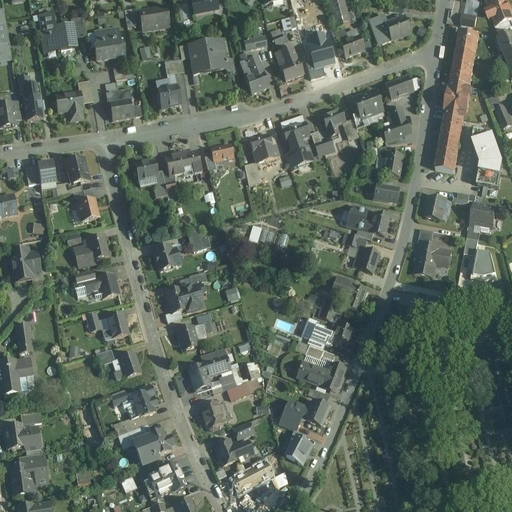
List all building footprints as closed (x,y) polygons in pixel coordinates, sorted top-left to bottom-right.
[(195,0),(196,3),(191,4),(194,17),(195,17),(195,16),(217,11),(217,12),(215,0),(195,0)] [(342,0),(328,0),(336,30),(350,26),(342,0)] [(511,17),(504,0),(494,0),(487,3),(496,26),(497,27),(509,22),(511,20),(511,17)] [(404,8),(389,6),(388,13),(403,15),(404,8)] [(166,8),(141,12),(142,13),(133,15),(134,23),(143,21),(144,30),(153,29),(153,32),(169,29),(166,8)] [(132,11),(124,13),(127,30),(135,28),(134,23),(133,15),(132,11)] [(72,28),(56,30),(53,16),(39,18),(43,41),(42,41),(44,56),(60,53),(73,51),(74,51),(71,37),(73,37),(72,28)] [(477,18),(463,16),(461,28),(475,30),(477,18)] [(294,18),(288,20),(291,31),(297,29),(294,18)] [(382,24),(380,18),(368,23),(374,38),(378,36),(382,47),(391,43),(385,26),(386,26),(385,23),(382,24)] [(386,26),(385,26),(391,43),(410,36),(404,19),(386,26)] [(83,20),(71,22),(72,28),(73,37),(85,35),(83,20)] [(509,22),(497,27),(496,26),(494,27),(497,34),(511,28),(509,22)] [(6,25),(0,26),(0,46),(9,45),(6,25)] [(118,31),(107,33),(111,61),(126,58),(124,47),(123,46),(122,45),(121,45),(118,31)] [(279,31),(270,34),(273,40),(281,37),(279,31)] [(343,31),(332,36),(334,44),(338,42),(344,39),(344,40),(346,39),(343,31)] [(358,39),(356,33),(355,32),(351,34),(352,36),(346,39),(344,40),(345,44),(358,39)] [(107,33),(95,35),(97,49),(96,50),(95,50),(95,51),(97,63),(111,61),(107,33)] [(451,85),(469,89),(478,37),(460,34),(451,85)] [(511,34),(497,41),(504,56),(508,68),(511,76),(511,34)] [(260,35),(247,38),(250,51),(267,47),(265,38),(261,39),(260,35)] [(273,40),(272,40),(275,48),(284,44),(282,37),(281,37),(273,40)] [(333,65),(327,44),(324,45),(322,37),(310,40),(311,43),(312,48),(309,49),(315,70),(333,65)] [(358,39),(345,44),(344,40),(344,39),(338,42),(345,61),(364,53),(361,45),(358,39)] [(504,56),(497,41),(494,42),(501,57),(504,56)] [(203,45),(190,47),(192,60),(195,60),(196,67),(191,68),(193,78),(199,77),(198,72),(215,69),(215,68),(226,66),(225,62),(226,62),(222,42),(221,42),(223,48),(212,50),(212,47),(204,49),(203,45)] [(366,43),(361,45),(364,53),(364,54),(370,52),(366,43)] [(9,45),(0,46),(0,59),(11,58),(9,45)] [(187,47),(179,48),(181,62),(190,61),(187,47)] [(140,50),(143,61),(152,59),(149,48),(140,50)] [(292,49),(278,54),(281,62),(278,64),(280,68),(297,61),(292,49)] [(73,51),(60,53),(61,57),(64,59),(60,63),(68,70),(75,62),(70,58),(73,55),(73,51)] [(257,58),(250,61),(247,55),(240,58),(243,64),(239,65),(245,81),(263,74),(257,58)] [(297,61),(280,68),(285,83),(303,77),(297,61)] [(164,65),(167,78),(174,77),(184,75),(181,62),(164,65)] [(125,69),(113,71),(115,83),(127,81),(125,69)] [(245,81),(251,97),(269,90),(263,74),(245,81)] [(167,82),(156,84),(161,112),(171,110),(170,108),(181,106),(174,77),(167,78),(167,82)] [(408,78),(385,87),(391,102),(413,94),(408,78)] [(31,94),(28,79),(18,81),(20,96),(23,96),(23,102),(33,100),(31,94)] [(90,83),(83,84),(86,100),(92,99),(90,83)] [(469,89),(451,85),(449,92),(448,92),(445,113),(446,113),(444,120),(463,124),(464,121),(466,121),(467,116),(466,116),(470,97),(471,92),(469,92),(469,89)] [(130,91),(110,94),(108,94),(110,106),(128,102),(127,92),(130,92),(130,91)] [(375,93),(362,99),(361,98),(353,101),(359,117),(360,122),(361,122),(383,114),(375,93)] [(81,95),(55,98),(58,115),(72,113),(73,124),(83,122),(81,112),(83,112),(81,95)] [(497,97),(487,101),(491,112),(495,111),(502,108),(497,97)] [(33,100),(23,102),(27,123),(44,120),(40,99),(33,100)] [(110,106),(109,106),(112,123),(132,120),(133,120),(131,109),(130,102),(110,106)] [(19,105),(13,106),(16,123),(22,122),(19,105)] [(13,106),(0,107),(0,129),(16,127),(16,123),(13,106)] [(140,107),(131,109),(133,120),(132,120),(142,118),(140,107)] [(511,126),(511,125),(504,107),(502,108),(495,111),(503,130),(511,126)] [(401,109),(388,113),(392,125),(389,126),(390,129),(406,124),(401,109)] [(340,112),(322,118),(327,132),(330,140),(338,137),(335,129),(345,125),(340,112)] [(359,117),(352,120),(352,121),(352,122),(353,126),(354,126),(356,132),(364,129),(361,122),(360,122),(359,117)] [(463,124),(444,120),(444,121),(435,172),(454,175),(463,124)] [(298,121),(281,127),(287,146),(300,141),(309,138),(304,123),(299,125),(298,121)] [(406,124),(390,129),(384,131),(388,142),(384,143),(386,149),(406,146),(403,138),(407,137),(405,131),(408,130),(406,124)] [(353,126),(346,129),(351,143),(358,140),(356,132),(354,126),(353,126)] [(492,135),(474,132),(472,144),(480,167),(477,187),(498,191),(502,165),(492,135)] [(317,134),(311,136),(314,147),(321,144),(317,134)] [(268,136),(249,142),(254,156),(257,166),(278,160),(275,149),(272,150),(268,136)] [(300,141),(288,145),(291,155),(296,169),(312,164),(307,149),(303,150),(300,141)] [(331,141),(321,144),(324,152),(333,149),(331,141)] [(321,144),(314,147),(317,155),(324,152),(321,144)] [(230,147),(211,151),(212,158),(214,165),(233,161),(230,147)] [(197,154),(165,160),(168,172),(169,179),(170,179),(183,176),(182,172),(193,170),(194,177),(202,175),(197,154)] [(402,155),(393,154),(393,156),(386,155),(382,177),(399,180),(403,158),(401,158),(402,155)] [(291,155),(285,157),(290,171),(296,169),(291,155)] [(212,158),(204,160),(208,174),(216,172),(214,165),(212,158)] [(83,161),(64,166),(66,174),(69,173),(72,187),(90,183),(86,169),(85,169),(83,161)] [(155,163),(135,167),(138,183),(154,180),(158,179),(157,175),(155,163)] [(52,165),(37,167),(40,186),(41,188),(56,186),(52,165)] [(254,166),(244,168),(248,188),(260,186),(257,173),(255,173),(254,166)] [(37,168),(26,170),(29,187),(40,186),(37,168)] [(17,169),(2,170),(3,180),(18,179),(17,169)] [(193,170),(182,172),(183,176),(184,179),(194,177),(193,170)] [(168,172),(162,173),(164,186),(171,184),(170,179),(169,179),(168,172)] [(162,173),(157,175),(158,179),(154,180),(156,188),(165,186),(164,186),(162,173)] [(280,180),(282,189),(292,187),(290,178),(280,180)] [(171,184),(164,186),(165,186),(167,198),(177,196),(175,183),(171,184)] [(68,186),(55,188),(57,200),(82,194),(80,187),(69,190),(68,186)] [(165,186),(156,188),(157,193),(154,194),(156,201),(167,198),(165,186)] [(397,192),(378,188),(376,195),(375,201),(395,205),(397,192)] [(0,220),(17,217),(13,198),(0,200),(0,220)] [(446,202),(430,199),(425,219),(441,223),(446,202)] [(94,201),(77,206),(82,225),(99,220),(94,201)] [(496,209),(474,205),(470,227),(481,229),(480,232),(488,233),(489,230),(492,230),(496,209)] [(367,213),(353,210),(351,216),(350,215),(347,228),(358,231),(370,234),(372,227),(367,226),(367,225),(364,224),(367,213)] [(389,218),(375,215),(372,227),(370,234),(370,235),(373,236),(384,239),(389,218)] [(33,236),(45,236),(45,225),(33,225),(33,236)] [(474,229),(469,228),(467,240),(478,242),(480,235),(473,234),(474,229)] [(257,229),(253,240),(270,246),(274,235),(257,229)] [(370,234),(358,231),(356,238),(358,239),(371,243),(373,236),(370,235),(370,234)] [(433,234),(420,232),(418,245),(421,246),(421,244),(431,246),(433,234)] [(201,234),(189,237),(194,255),(206,251),(201,234)] [(278,249),(285,252),(290,238),(283,235),(278,249)] [(356,238),(346,235),(343,246),(355,249),(358,239),(356,238)] [(79,238),(66,241),(68,248),(81,245),(79,238)] [(109,259),(104,238),(84,243),(86,249),(86,250),(89,249),(93,263),(94,263),(109,259)] [(451,254),(438,252),(439,248),(431,246),(421,244),(421,246),(419,255),(415,276),(414,276),(414,277),(433,280),(436,263),(449,266),(451,254)] [(170,248),(153,253),(159,273),(180,267),(176,251),(171,253),(170,248)] [(86,249),(80,251),(81,257),(76,259),(79,270),(95,266),(94,263),(93,263),(89,249),(86,250),(86,249)] [(38,255),(29,257),(28,251),(10,254),(14,283),(31,280),(32,283),(35,282),(34,279),(41,277),(40,272),(38,255)] [(379,256),(365,251),(363,257),(358,271),(372,276),(379,256)] [(476,252),(475,258),(475,261),(477,261),(475,268),(473,268),(471,281),(472,281),(473,278),(484,280),(485,284),(496,281),(495,277),(496,277),(491,256),(490,256),(490,254),(476,252)] [(46,271),(40,272),(41,277),(34,279),(35,282),(32,283),(34,299),(48,285),(46,271)] [(93,273),(75,277),(77,286),(95,282),(93,273)] [(205,275),(189,279),(191,288),(200,285),(200,286),(207,284),(205,275)] [(77,286),(74,287),(77,300),(86,298),(86,297),(100,293),(102,302),(119,298),(114,277),(95,282),(77,286)] [(354,286),(337,280),(332,293),(349,299),(352,289),(353,290),(354,286)] [(191,288),(181,291),(187,312),(186,312),(187,315),(198,311),(194,297),(195,297),(196,297),(196,298),(197,298),(198,298),(203,296),(200,286),(200,285),(191,288)] [(238,289),(226,291),(228,304),(240,302),(238,289)] [(353,290),(352,289),(349,299),(345,309),(346,309),(359,314),(362,307),(365,308),(368,298),(365,296),(366,294),(353,290)] [(181,291),(165,296),(171,316),(178,314),(186,312),(187,312),(181,291)] [(329,301),(316,296),(312,306),(325,311),(329,301)] [(441,299),(428,296),(427,303),(440,306),(441,299)] [(345,309),(336,306),(336,304),(329,301),(325,311),(333,314),(343,317),(346,309),(345,309)] [(419,307),(402,304),(399,319),(424,324),(427,307),(419,306),(419,307)] [(325,311),(321,310),(318,319),(329,323),(333,314),(325,311)] [(178,314),(171,316),(165,317),(167,326),(181,322),(178,314)] [(199,325),(212,321),(210,315),(197,318),(199,325)] [(97,317),(87,320),(90,334),(100,332),(97,317)] [(124,317),(107,321),(112,341),(129,337),(124,317)] [(303,334),(308,319),(303,318),(298,333),(303,334)] [(29,327),(15,329),(19,357),(33,355),(29,327)] [(335,337),(325,333),(325,331),(314,327),(314,328),(315,328),(310,341),(309,341),(311,342),(331,350),(332,346),(331,346),(335,337)] [(356,333),(339,327),(335,337),(331,346),(332,346),(351,353),(356,341),(354,338),(356,333)] [(193,329),(177,333),(182,354),(199,349),(193,329)] [(309,341),(301,338),(299,344),(309,348),(311,342),(309,341)] [(80,359),(80,348),(71,348),(70,359),(80,359)] [(335,357),(309,348),(307,354),(333,364),(335,357)] [(223,352),(201,359),(202,365),(225,358),(223,352)] [(110,353),(97,357),(100,368),(114,363),(110,353)] [(134,356),(118,361),(122,373),(125,381),(141,376),(134,356)] [(225,358),(202,365),(203,368),(204,367),(208,380),(229,373),(228,368),(228,366),(227,366),(225,358)] [(30,361),(16,363),(18,380),(21,376),(32,374),(30,361)] [(15,362),(0,364),(0,383),(1,388),(0,387),(0,397),(0,399),(20,396),(18,380),(16,363),(15,362)] [(328,374),(303,365),(301,372),(300,371),(299,373),(300,373),(298,380),(325,390),(326,386),(324,385),(328,374)] [(345,371),(331,366),(328,374),(324,385),(326,386),(338,390),(345,371)] [(203,368),(188,373),(194,393),(211,388),(208,380),(204,367),(203,368)] [(122,373),(115,375),(118,383),(125,381),(122,373)] [(231,376),(219,380),(224,393),(227,392),(236,389),(231,376)] [(236,389),(227,392),(231,403),(248,397),(244,386),(236,389)] [(151,389),(149,390),(148,388),(142,390),(143,392),(144,392),(145,395),(148,394),(151,402),(153,401),(151,396),(153,395),(151,389)] [(143,392),(130,397),(132,402),(139,420),(144,418),(155,414),(153,408),(156,407),(153,401),(151,402),(148,394),(145,395),(144,392),(143,392)] [(329,398),(317,393),(314,400),(326,405),(329,398)] [(126,394),(111,400),(114,409),(129,403),(126,394)] [(330,410),(313,402),(309,413),(305,422),(321,429),(330,410)] [(223,403),(200,411),(207,431),(209,430),(209,432),(212,434),(217,432),(218,429),(217,427),(230,423),(223,403)] [(309,413),(289,404),(282,420),(298,427),(299,424),(305,422),(309,413)] [(258,417),(270,415),(269,407),(257,409),(258,417)] [(135,411),(128,413),(131,422),(139,420),(135,411)] [(41,414),(20,417),(22,427),(23,427),(23,428),(42,425),(41,414)] [(131,422),(114,428),(118,439),(132,434),(148,428),(144,418),(139,420),(131,422)] [(298,427),(282,420),(279,427),(294,434),(295,434),(298,427)] [(249,425),(233,432),(238,444),(254,436),(249,425)] [(37,430),(23,432),(23,428),(23,427),(22,427),(4,429),(8,452),(25,450),(26,453),(40,451),(37,430)] [(148,428),(132,434),(136,443),(143,441),(146,440),(146,439),(151,437),(148,428)] [(151,437),(146,439),(146,440),(148,445),(154,459),(155,459),(171,452),(169,448),(166,440),(162,432),(151,437)] [(132,434),(118,439),(122,449),(123,451),(137,445),(136,443),(132,434)] [(295,434),(294,434),(290,440),(295,442),(303,443),(305,438),(295,434)] [(303,443),(295,442),(286,459),(302,467),(306,459),(304,458),(310,447),(303,443)] [(148,445),(146,446),(145,443),(138,446),(141,454),(139,454),(145,467),(157,462),(156,462),(155,459),(154,459),(148,445)] [(230,443),(214,449),(222,469),(237,462),(230,443)] [(39,457),(24,459),(26,469),(40,467),(40,463),(39,457)] [(44,462),(40,463),(40,467),(26,469),(27,476),(35,475),(36,482),(47,481),(44,462)] [(273,463),(260,468),(263,476),(276,470),(273,463)] [(176,467),(161,474),(165,484),(169,493),(185,486),(176,467)] [(26,469),(11,471),(15,498),(36,495),(34,482),(28,482),(27,476),(26,469)] [(257,477),(232,487),(238,503),(263,493),(257,477)] [(133,479),(121,484),(125,495),(137,490),(133,479)] [(165,484),(160,486),(163,495),(169,493),(165,484)] [(159,496),(148,500),(152,509),(163,505),(159,496)] [(195,511),(191,500),(174,508),(176,511),(195,511)]
